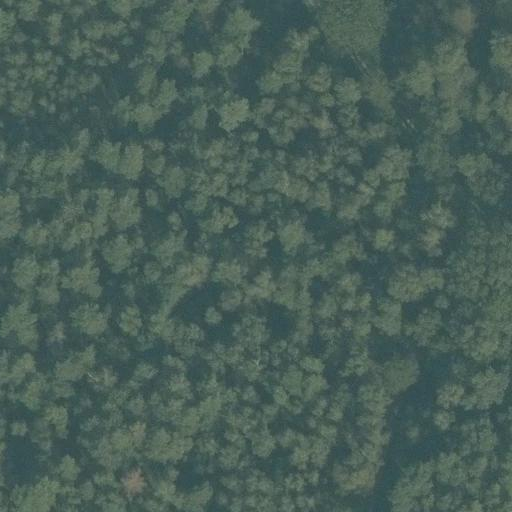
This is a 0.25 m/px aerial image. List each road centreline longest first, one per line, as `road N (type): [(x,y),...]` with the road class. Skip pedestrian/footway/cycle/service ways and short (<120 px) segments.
road 1 (track): [(490,213),(454,270),(358,511)]
road 2 (track): [(314,0),(490,213)]
